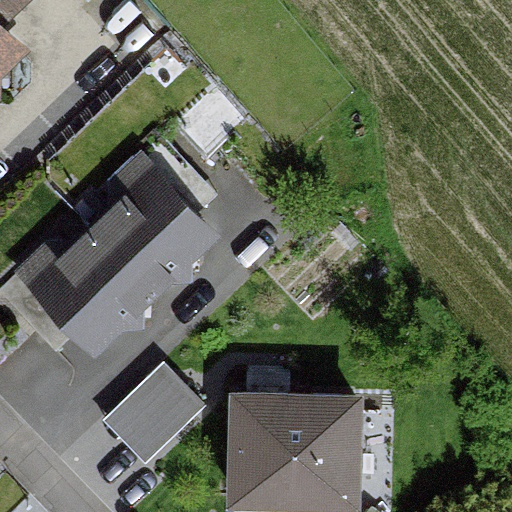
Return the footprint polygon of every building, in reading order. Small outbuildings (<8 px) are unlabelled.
[(0,0),(0,61),(13,50),(0,35),(0,12),(12,2),(10,0),(0,0)] [(181,256),(205,232),(149,173),(173,151),(156,134),(131,158),(145,173),(88,228),(146,289),(163,273),(180,273),(181,256)] [(131,320),(132,302),(146,289),(88,228),(34,280),(20,265),(0,284),(0,296),(50,348),(74,325),(90,342),(114,320),(131,320)] [(200,405),(158,361),(102,412),(144,457),(200,405)] [(351,394),(233,390),(230,481),(348,485),(351,394)]
